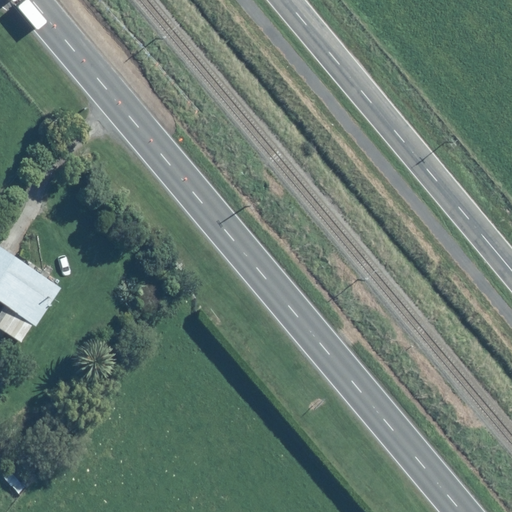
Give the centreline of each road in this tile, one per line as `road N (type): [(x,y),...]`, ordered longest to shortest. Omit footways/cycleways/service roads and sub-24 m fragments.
road 1 (secondary): [(28,0),(457,511)]
road 2 (tertiary): [(284,0),(511,272)]
